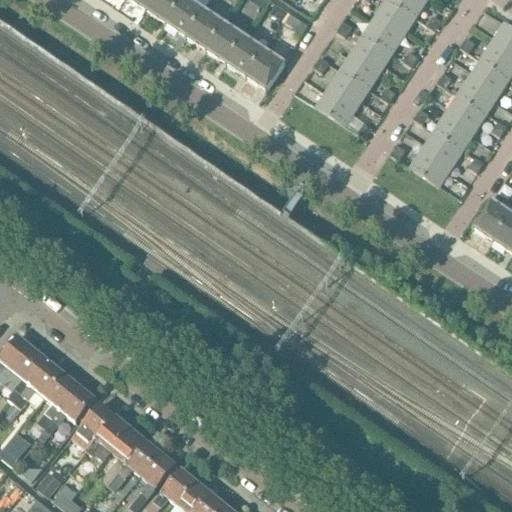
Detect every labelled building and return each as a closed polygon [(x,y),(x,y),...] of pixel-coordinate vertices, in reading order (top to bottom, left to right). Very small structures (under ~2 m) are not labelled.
[(126,0),(126,2),(141,12),(146,15),(155,0),(126,0)] [(181,0),(155,0),(146,15),(166,28),(184,1),(181,0)] [(268,3),(263,0),(251,0),(249,4),(262,12),(268,3)] [(426,4),(419,0),(389,0),(386,4),(415,22),(426,4)] [(184,1),(166,28),(186,42),(204,15),(184,1)] [(415,22),(386,4),(375,22),(403,40),(415,22)] [(276,8),(270,17),(282,25),(288,16),(276,8)] [(204,15),(186,42),(206,55),(224,28),(204,15)] [(290,18),(284,27),(302,39),(308,30),(290,18)] [(433,20),(426,31),(435,37),(441,26),(433,20)] [(230,21),(224,28),(206,55),(226,68),(244,41),(229,31),(234,24),(230,21)] [(403,40),(375,22),(363,40),(391,58),(403,40)] [(343,26),(336,36),(345,42),(352,32),(343,26)] [(492,47),(511,59),(511,33),(504,29),(492,47)] [(391,58),(363,40),(351,58),(380,76),(391,58)] [(244,41),(226,68),(246,81),(264,55),(244,41)] [(466,42),(459,53),(468,58),(475,48),(466,42)] [(266,96),(285,67),(284,66),(283,67),(269,58),(276,48),(271,44),(264,55),(246,81),(265,94),(265,95),(266,96)] [(511,77),(511,59),(492,47),(480,65),(509,83),(511,77)] [(409,56),(403,67),(412,73),(418,62),(409,56)] [(380,76),(351,58),(340,76),(368,94),(380,76)] [(320,62),(313,72),(322,78),(329,68),(320,62)] [(509,83),(480,65),(469,83),(497,101),(509,83)] [(368,94),(340,76),(328,94),(356,112),(368,94)] [(445,94),(452,83),(443,78),(436,88),(445,94)] [(457,101),(485,119),(497,101),(469,83),(457,101)] [(386,92),(380,102),(388,108),(395,98),(386,92)] [(316,112),(345,130),(356,112),(328,94),(316,112)] [(485,119),(457,101),(446,119),(474,137),(485,119)] [(422,130),(429,119),(420,113),(413,124),(422,130)] [(474,137),(446,119),(434,137),(462,155),(474,137)] [(497,126),(491,136),(500,142),(506,132),(497,126)] [(363,127),(356,138),(365,144),(372,133),(363,127)] [(462,155),(434,137),(422,155),(451,173),(462,155)] [(399,165),(405,155),(396,149),(390,160),(399,165)] [(451,173),(422,155),(411,173),(439,191),(451,173)] [(483,167),(475,162),(468,172),(477,178),(483,167)] [(491,204),(472,233),(473,234),(474,233),(493,246),(511,219),(492,206),(492,205),(491,204)] [(511,219),(493,246),(511,258),(511,219)] [(14,378),(34,353),(19,341),(0,363),(0,378),(6,371),(14,378)] [(13,408),(49,365),(34,353),(14,378),(22,384),(7,403),(13,408)] [(36,412),(64,378),(49,365),(13,408),(3,420),(11,427),(18,418),(28,405),(36,412)] [(78,389),(64,378),(44,402),(52,409),(40,424),(37,428),(44,434),(80,391),(78,389)] [(95,403),(80,391),(44,434),(39,441),(38,442),(44,447),(66,420),(75,428),(95,403)] [(72,443),(85,454),(87,456),(116,421),(101,408),(72,443)] [(110,457),(130,433),(116,421),(87,456),(93,461),(95,459),(103,466),(111,457),(110,457)] [(110,457),(111,457),(118,464),(101,485),(108,491),(145,445),(130,433),(110,457)] [(145,445),(118,478),(125,483),(132,475),(140,481),(160,457),(145,445)] [(9,446),(0,457),(0,458),(13,469),(23,458),(9,446)] [(128,511),(139,511),(175,469),(160,457),(140,481),(148,488),(128,511)] [(176,510),(196,486),(181,474),(149,511),(161,511),(168,504),(175,510),(176,510)] [(48,478),(38,490),(38,491),(49,500),(59,487),(48,478)] [(176,510),(177,511),(199,511),(211,498),(196,486),(176,510)] [(60,496),(55,503),(53,505),(60,511),(65,511),(72,505),(77,498),(66,489),(60,496)] [(224,511),(226,510),(211,498),(199,511),(224,511)]
